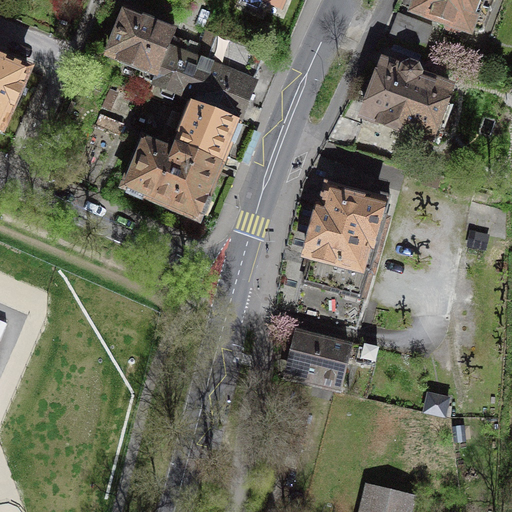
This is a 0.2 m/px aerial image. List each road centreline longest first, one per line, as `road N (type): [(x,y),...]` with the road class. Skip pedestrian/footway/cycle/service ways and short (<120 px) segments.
road 1 (tertiary): [(340,0),(276,149),(236,279)]
road 2 (residential): [(0,176),(236,279)]
road 3 (tertiary): [(236,279),(173,511)]
